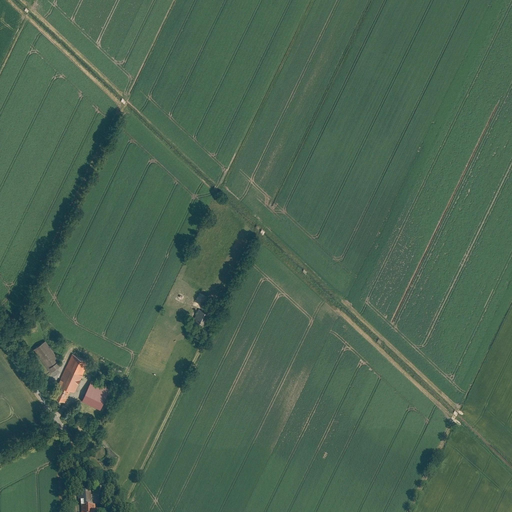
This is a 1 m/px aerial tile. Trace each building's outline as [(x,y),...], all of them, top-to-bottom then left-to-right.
[(205,312),(198,308),(192,321),(199,325),(205,312)] [(62,361),(47,340),(35,349),(52,372),(61,365),(59,363),(62,361)] [(90,360),(74,353),(60,384),(63,385),(72,389),(76,391),(90,360)] [(92,380),(84,400),(103,407),(111,388),(92,380)] [(72,389),(63,385),(57,398),(67,402),(72,389)] [(93,493),(85,493),(85,505),(94,505),(93,493)]
